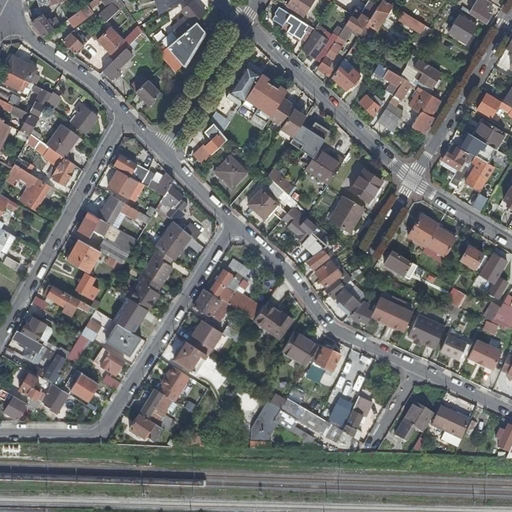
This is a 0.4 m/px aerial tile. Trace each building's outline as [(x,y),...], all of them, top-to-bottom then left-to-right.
[(94,0),(82,10),(88,17),(95,12),(93,9),(102,2),(100,0),(94,0)] [(104,0),(110,6),(101,16),(107,23),(125,3),(123,0),(104,0)] [(180,0),(159,0),(163,12),(178,1),(180,0)] [(175,28),(180,35),(197,20),(206,12),(195,0),(192,0),(182,9),(188,16),(175,28)] [(284,0),(270,0),(278,5),(286,10),(290,3),(284,0)] [(317,0),(295,0),(291,6),(307,17),(317,0)] [(373,0),(371,0),(363,12),(370,17),(379,3),(373,0)] [(370,17),(366,24),(372,28),(384,35),(394,21),(389,18),(391,14),(386,10),(391,3),(386,0),(381,0),(379,3),(370,17)] [(484,0),(474,0),(469,11),(486,21),(491,12),(487,10),(490,3),(484,0)] [(286,10),(278,5),(274,12),(276,14),(273,19),(284,25),(287,21),(292,24),(287,31),(293,35),(294,34),(301,38),(306,30),(304,30),(308,24),(286,10)] [(347,10),(339,5),(336,10),(344,15),(347,10)] [(355,7),(352,13),(360,18),(363,12),(355,7)] [(82,10),(70,18),(76,26),(88,17),(82,10)] [(360,18),(352,13),(346,22),(349,23),(361,32),(366,24),(370,17),(363,12),(360,18)] [(424,22),(407,12),(402,19),(419,29),(424,22)] [(478,23),(461,13),(450,30),(468,41),(478,23)] [(39,23),(48,35),(59,27),(50,15),(39,23)] [(180,35),(160,53),(176,73),(181,65),(183,66),(205,31),(197,20),(180,35)] [(349,23),(346,22),(340,32),(344,34),(349,27),(349,23)] [(361,32),(353,45),(359,49),(372,28),(366,24),(361,32)] [(127,49),(142,32),(139,25),(125,41),(124,42),(120,38),(121,37),(111,29),(108,33),(103,28),(94,37),(114,54),(112,56),(117,61),(127,49)] [(314,32),(313,33),(320,38),(316,44),(322,48),(322,49),(327,52),(334,40),(328,36),(326,40),(314,32)] [(344,34),(340,32),(335,39),(340,42),(343,44),(348,37),(344,34)] [(313,33),(303,49),(316,57),(322,49),(322,48),(316,44),(320,38),(313,33)] [(66,42),(78,54),(90,41),(86,38),(85,36),(80,42),(73,35),(66,42)] [(322,60),(318,66),(330,73),(334,67),(329,64),(339,48),(337,46),(340,42),(335,39),(334,40),(327,52),(322,60)] [(343,44),(340,42),(337,46),(339,48),(329,64),(334,67),(346,48),(342,45),(343,44)] [(359,49),(353,45),(350,49),(357,53),(359,49)] [(117,61),(106,73),(115,81),(122,73),(120,71),(134,55),(127,49),(117,61)] [(327,52),(322,49),(316,57),(322,60),(327,52)] [(103,51),(95,55),(98,62),(106,59),(103,51)] [(408,61),(400,73),(406,76),(425,88),(431,91),(434,87),(432,86),(440,71),(429,64),(430,62),(418,55),(413,64),(408,61)] [(12,56),(5,70),(29,82),(30,83),(37,69),(12,56)] [(375,70),(385,76),(387,73),(383,71),(387,65),(381,61),(375,70)] [(230,92),(244,100),(255,82),(261,73),(247,64),(230,92)] [(340,67),(334,77),(351,86),(360,69),(351,64),(350,67),(348,70),(346,68),(345,70),(340,67)] [(400,73),(387,65),(383,71),(387,73),(385,76),(392,81),(390,84),(393,85),(389,91),(394,94),(406,76),(400,73)] [(25,89),(29,82),(5,70),(0,79),(0,80),(19,90),(21,87),(25,89)] [(276,91),(265,83),(269,77),(261,73),(255,82),(280,99),(283,95),(287,89),(280,85),(276,91)] [(425,88),(406,76),(394,94),(402,99),(411,84),(423,91),(425,88)] [(133,88),(138,93),(149,81),(144,77),(133,88)] [(149,81),(138,93),(152,106),(163,95),(149,81)] [(270,115),(280,99),(255,82),(244,100),(240,105),(237,110),(263,126),(270,115)] [(39,96),(29,114),(38,119),(46,104),(52,94),(35,86),(32,92),(39,96)] [(431,91),(425,88),(414,106),(422,111),(423,109),(432,115),(433,113),(442,98),(431,91)] [(244,100),(230,92),(227,96),(238,104),(240,105),(244,100)] [(368,92),(361,100),(375,113),(383,99),(377,94),(374,97),(368,92)] [(497,107),(500,103),(501,100),(488,92),(479,107),(488,112),(492,104),(497,107)] [(60,98),(52,93),(52,94),(46,104),(53,109),(60,98)] [(12,94),(8,103),(17,108),(22,99),(12,94)] [(402,99),(394,94),(391,100),(398,105),(402,99)] [(280,99),(270,115),(282,124),(280,127),(294,136),(303,122),(307,116),(293,107),(296,103),(283,95),(280,99)] [(0,107),(26,121),(21,131),(29,136),(30,134),(33,130),(38,119),(29,114),(17,108),(8,103),(0,98),(0,107)] [(511,104),(505,100),(502,99),(501,100),(500,103),(511,109),(511,107),(511,104)] [(398,105),(391,100),(386,107),(399,115),(403,108),(398,105)] [(78,113),(71,123),(85,134),(97,118),(79,103),(74,110),(78,113)] [(212,119),(224,132),(237,110),(240,105),(238,104),(235,110),(233,109),(227,117),(217,110),(212,119)] [(399,115),(386,107),(379,118),(395,128),(402,117),(399,115)] [(423,109),(422,111),(415,123),(428,130),(437,116),(433,113),(432,115),(423,109)] [(0,147),(11,126),(3,122),(5,120),(0,117),(0,147)] [(506,130),(485,118),(476,134),(497,147),(506,130)] [(59,122),(44,143),(61,155),(75,134),(59,122)] [(294,136),(291,141),(314,156),(319,148),(326,138),(303,122),(294,136)] [(208,147),(212,150),(225,138),(211,123),(207,127),(215,135),(206,144),(208,147)] [(41,136),(33,130),(30,134),(38,140),(41,136)] [(70,173),(75,165),(64,158),(61,155),(44,143),(38,140),(30,134),(29,136),(28,138),(50,154),(48,156),(61,165),(58,171),(56,170),(51,178),(63,185),(68,177),(70,178),(72,174),(70,173)] [(198,157),(208,147),(206,144),(205,143),(194,153),(198,157)] [(477,153),(460,143),(457,149),(451,146),(444,157),(460,167),(457,171),(452,179),(459,183),(473,161),(477,153)] [(212,150),(208,147),(198,157),(202,162),(213,152),(212,150)] [(314,156),(307,167),(330,182),(346,158),(339,153),(335,158),(319,148),(314,156)] [(23,154),(21,153),(15,164),(14,165),(26,171),(29,165),(21,159),(23,154)] [(248,169),(232,153),(215,169),(223,177),(224,176),(233,184),(248,169)] [(496,165),(477,153),(473,161),(477,163),(467,181),(481,189),(496,165)] [(121,156),(114,167),(118,170),(138,181),(164,196),(170,185),(173,180),(167,173),(164,177),(156,172),(155,175),(121,156)] [(457,171),(460,167),(444,157),(442,162),(457,171)] [(9,161),(6,166),(12,169),(14,165),(15,164),(9,161)] [(0,174),(0,192),(6,180),(12,169),(6,166),(5,165),(0,174)] [(36,210),(46,193),(50,187),(37,179),(26,171),(14,165),(12,169),(6,180),(12,184),(18,176),(31,184),(32,183),(34,184),(23,202),(36,210)] [(29,165),(26,171),(37,179),(41,172),(29,165)] [(274,166),(267,175),(273,180),(289,195),(294,186),(274,166)] [(384,179),(367,169),(355,190),(372,200),(384,179)] [(129,197),(138,181),(118,170),(109,186),(129,197)] [(289,195),(273,180),(267,187),(278,197),(279,195),(291,207),(294,204),(297,201),(293,198),(289,195)] [(170,208),(165,214),(175,223),(176,224),(185,213),(182,211),(187,205),(180,199),(183,196),(170,185),(164,196),(157,207),(159,209),(163,204),(165,206),(166,205),(170,208)] [(299,189),(294,186),(289,195),(293,198),(299,189)] [(50,187),(46,193),(50,196),(54,189),(50,187)] [(261,188),(248,202),(265,217),(278,203),(261,188)] [(480,191),(473,203),(482,209),(489,196),(480,191)] [(365,205),(345,193),(331,217),(351,229),(365,205)] [(15,210),(18,205),(8,199),(0,194),(0,228),(1,228),(3,223),(0,221),(0,214),(5,205),(15,210)] [(140,211),(112,195),(105,207),(103,210),(102,209),(97,217),(109,224),(112,225),(120,210),(136,219),(137,217),(140,211)] [(298,208),(294,204),(291,207),(282,217),(287,221),(293,215),(298,208)] [(150,206),(145,214),(151,217),(155,210),(150,206)] [(316,225),(298,208),(293,215),(295,217),(289,224),(298,232),(296,234),(302,240),(315,252),(321,247),(327,243),(315,232),(312,229),(316,225)] [(140,211),(137,217),(147,223),(151,217),(145,214),(140,211)] [(407,234),(426,245),(427,242),(439,224),(439,222),(421,211),(407,234)] [(97,217),(88,212),(75,237),(80,239),(96,249),(99,242),(89,237),(94,230),(103,235),(109,224),(97,217)] [(175,223),(158,248),(159,249),(173,259),(175,261),(191,236),(184,231),(176,224),(175,223)] [(190,224),(184,231),(191,236),(194,239),(200,232),(190,224)] [(439,224),(427,242),(446,254),(457,235),(439,224)] [(0,251),(0,250),(10,234),(1,228),(0,228),(0,251)] [(10,234),(0,250),(6,253),(15,236),(10,234)] [(302,240),(296,234),(293,236),(300,242),(302,240)] [(137,240),(131,236),(120,255),(126,259),(137,240)] [(89,272),(101,251),(98,250),(96,249),(80,239),(68,261),(89,272)] [(461,256),(475,265),(483,252),(469,243),(461,256)] [(315,252),(306,258),(313,268),(328,257),(327,256),(334,251),(331,247),(325,252),(321,247),(315,252)] [(159,249),(143,274),(161,286),(162,286),(174,268),(169,265),(173,259),(159,249)] [(421,266),(393,249),(384,262),(404,274),(405,273),(410,275),(413,271),(416,273),(421,266)] [(475,265),(481,268),(489,255),(483,252),(475,265)] [(493,252),(480,273),(494,281),(498,275),(507,261),(493,252)] [(124,262),(126,259),(120,255),(117,260),(123,264),(124,262)] [(315,270),(327,286),(344,274),(341,270),(343,268),(334,256),(315,270)] [(6,258),(3,263),(14,269),(17,264),(6,258)] [(112,267),(119,271),(123,264),(117,260),(116,260),(112,267)] [(230,261),(227,266),(243,277),(247,272),(230,261)] [(353,271),(356,276),(365,270),(361,265),(353,271)] [(344,274),(327,286),(326,288),(330,294),(333,292),(342,286),(352,279),(354,277),(346,266),(343,268),(341,270),(344,274)] [(223,270),(209,293),(220,300),(251,320),(253,322),(263,308),(255,303),(260,297),(247,287),(242,293),(238,289),(241,283),(230,276),(231,275),(223,270)] [(87,298),(84,303),(96,310),(96,309),(100,302),(93,298),(97,292),(89,287),(95,278),(86,273),(76,289),(91,297),(89,300),(87,298)] [(140,282),(130,298),(149,310),(159,294),(157,292),(161,286),(143,274),(142,273),(138,280),(140,282)] [(507,281),(498,275),(494,281),(489,289),(499,295),(507,281)] [(140,282),(138,280),(136,279),(126,296),(130,298),(140,282)] [(352,279),(342,286),(344,288),(350,294),(357,286),(352,279)] [(75,303),(93,314),(96,310),(84,303),(72,296),(65,292),(64,293),(50,285),(44,294),(47,296),(54,300),(71,309),(75,303)] [(337,296),(344,288),(342,286),(333,292),(336,297),(337,296)] [(455,304),(459,306),(467,291),(459,287),(450,302),(455,304)] [(337,296),(353,311),(360,303),(350,294),(344,288),(337,296)] [(209,293),(203,290),(192,306),(199,310),(206,314),(210,317),(211,315),(217,319),(223,309),(217,306),(220,300),(209,293)] [(372,314),(387,321),(400,297),(394,294),(391,299),(381,294),(372,314)] [(44,301),(36,296),(32,302),(45,309),(48,303),(44,301)] [(54,300),(47,296),(44,301),(48,303),(51,305),(54,300)] [(353,311),(351,313),(367,321),(372,309),(367,307),(371,299),(365,296),(360,303),(353,311)] [(400,297),(387,321),(404,329),(413,309),(403,304),(405,299),(400,297)] [(501,306),(492,320),(500,324),(511,303),(505,299),(501,306)] [(486,317),(492,320),(501,306),(492,300),(483,316),(486,317)] [(459,306),(455,304),(450,315),(457,318),(462,307),(459,306)] [(278,315),(265,305),(263,308),(253,322),(279,340),(292,322),(280,313),(278,315)] [(136,306),(125,323),(140,333),(151,316),(136,306)] [(409,335),(435,347),(446,323),(420,312),(409,335)] [(31,315),(22,331),(38,340),(46,325),(47,324),(31,315)] [(101,326),(90,319),(86,327),(96,333),(101,326)] [(208,356),(221,334),(201,321),(190,337),(193,339),(189,345),(205,355),(208,356)] [(486,321),(482,331),(495,336),(499,326),(486,321)] [(118,324),(107,342),(129,356),(141,338),(118,324)] [(52,329),(46,325),(38,340),(37,341),(43,344),(46,340),(52,329)] [(96,333),(86,327),(83,331),(82,333),(87,337),(92,340),(96,333)] [(226,327),(221,334),(237,345),(242,338),(226,327)] [(57,372),(66,357),(58,353),(47,347),(43,344),(37,341),(28,336),(17,329),(13,337),(19,341),(18,344),(22,346),(23,343),(24,344),(37,351),(34,356),(41,358),(44,353),(48,356),(49,354),(53,357),(54,354),(56,355),(49,367),(44,376),(53,381),(57,372)] [(73,361),(87,337),(82,333),(67,358),(73,361)] [(280,353),(304,368),(310,360),(315,350),(298,340),(299,338),(292,333),(280,353)] [(449,333),(442,350),(461,359),(469,342),(449,333)] [(503,348),(478,337),(470,355),(495,366),(503,348)] [(46,340),(43,344),(47,347),(58,353),(66,357),(69,353),(46,340)] [(194,372),(205,355),(189,345),(185,342),(174,359),(194,372)] [(317,364),(326,368),(333,371),(334,372),(341,355),(323,348),(322,348),(318,346),(315,350),(310,360),(317,364)] [(124,362),(103,348),(94,361),(116,375),(124,362)] [(502,369),(509,372),(511,364),(511,353),(509,352),(502,369)] [(189,377),(171,366),(160,384),(162,385),(158,391),(173,401),(189,377)] [(15,377),(23,381),(27,371),(20,368),(15,377)] [(88,401),(99,384),(77,370),(74,376),(78,379),(72,390),(88,401)] [(223,383),(227,377),(219,372),(215,378),(223,383)] [(21,398),(37,408),(41,401),(36,398),(40,392),(32,387),(37,378),(29,373),(20,389),(25,392),(21,398)] [(110,377),(106,383),(117,390),(121,383),(110,377)] [(56,414),(69,394),(64,391),(62,390),(52,383),(41,401),(44,403),(51,407),(50,410),(56,414)] [(26,406),(27,404),(2,389),(0,392),(0,397),(6,401),(4,405),(8,407),(5,412),(18,420),(26,406)] [(154,389),(139,413),(161,428),(167,431),(174,421),(164,415),(173,401),(158,391),(154,389)] [(294,391),(290,397),(298,403),(303,396),(294,391)] [(275,397),(271,404),(280,409),(284,402),(275,397)] [(279,411),(297,422),(334,444),(338,445),(340,442),(345,434),(343,432),(341,432),(316,416),(287,398),(284,402),(280,409),(279,411)] [(372,404),(358,398),(351,411),(352,412),(343,432),(345,434),(352,438),(355,431),(362,416),(366,418),(372,404)] [(53,419),(56,414),(50,410),(42,405),(44,403),(41,401),(37,408),(37,409),(53,419)] [(188,401),(184,408),(192,413),(196,406),(188,401)] [(270,435),(278,422),(273,420),(279,411),(280,409),(271,404),(267,401),(251,428),(250,443),(270,443),(270,435)] [(415,431),(421,435),(433,415),(414,404),(394,437),(406,445),(415,431)] [(431,426),(461,441),(464,434),(470,422),(439,408),(431,426)] [(292,431),(297,422),(279,411),(273,420),(278,422),(292,431)] [(153,441),(161,428),(139,413),(129,429),(144,438),(145,436),(153,441)] [(477,420),(471,418),(470,422),(464,434),(469,436),(477,420)] [(497,449),(507,453),(511,441),(511,429),(507,427),(504,432),(499,430),(495,440),(500,442),(497,449)] [(355,431),(352,438),(353,439),(358,442),(361,433),(355,431)] [(302,432),(300,435),(304,438),(326,451),(328,448),(302,432)] [(345,434),(340,442),(348,446),(353,439),(352,438),(345,434)] [(188,446),(204,446),(204,436),(188,436),(188,446)] [(304,438),(299,451),(328,452),(326,451),(304,438)]
